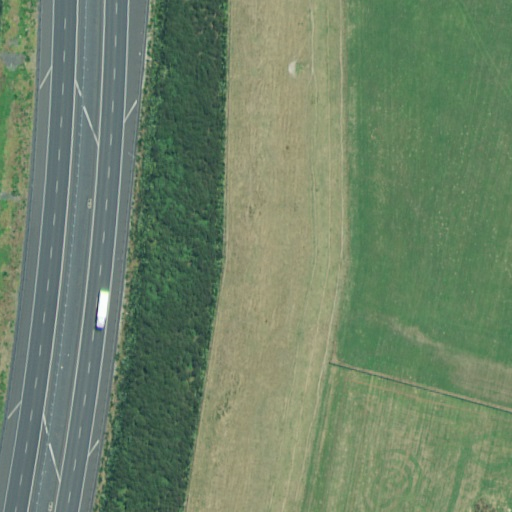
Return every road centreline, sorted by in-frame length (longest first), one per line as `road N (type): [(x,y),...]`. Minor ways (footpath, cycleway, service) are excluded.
road 1 (motorway): [(117,0),(98,306),(68,511)]
road 2 (motorway): [(16,511),(44,316),(66,0)]
